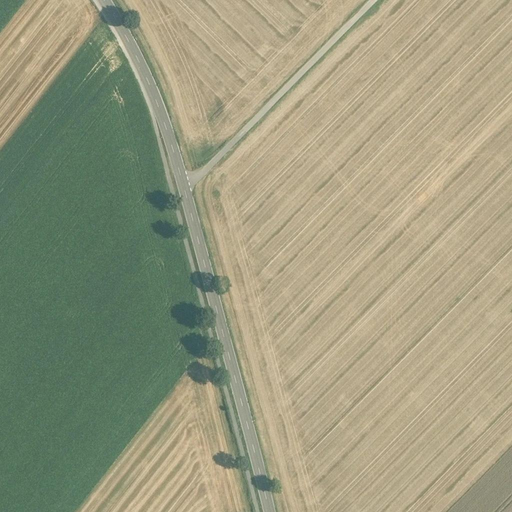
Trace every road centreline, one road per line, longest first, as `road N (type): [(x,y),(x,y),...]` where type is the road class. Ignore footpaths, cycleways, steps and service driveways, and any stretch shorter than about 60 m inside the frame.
road 1 (tertiary): [(273,511),(165,110),(109,0)]
road 2 (track): [(389,0),(191,197)]
